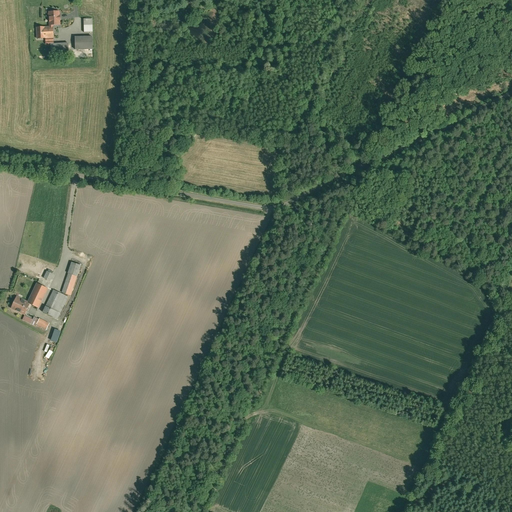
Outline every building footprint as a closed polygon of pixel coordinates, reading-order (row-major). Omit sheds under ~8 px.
[(60,24),(60,10),(49,11),(49,25),(53,25),(60,24)] [(84,19),(84,32),(93,32),(93,19),(84,19)] [(53,38),(53,25),(49,25),(49,26),(36,26),(37,39),(45,38),(53,38)] [(93,35),(75,35),(75,49),(93,48),(93,35)] [(68,42),(54,42),(50,42),(50,44),(51,55),(69,54),(68,42)] [(69,273),(77,276),(82,265),(71,261),(67,272),(69,273)] [(50,281),(54,274),(47,270),(43,278),(50,281)] [(69,273),(61,292),(70,296),(77,276),(69,273)] [(38,306),(48,287),(36,282),(27,301),(30,302),(38,306)] [(69,296),(53,289),(43,311),(58,318),(69,296)] [(30,302),(27,301),(16,296),(10,308),(24,315),(30,302)] [(49,323),(39,318),(36,326),(46,330),(49,323)] [(49,359),(53,351),(52,351),(54,348),(52,347),(45,356),(49,359)]
